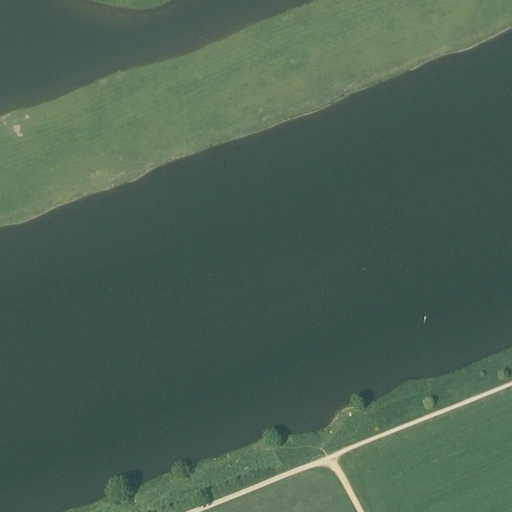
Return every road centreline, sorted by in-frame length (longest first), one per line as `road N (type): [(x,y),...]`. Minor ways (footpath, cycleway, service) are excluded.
road 1 (track): [(511,383),(330,456)]
road 2 (track): [(330,456),(199,511)]
